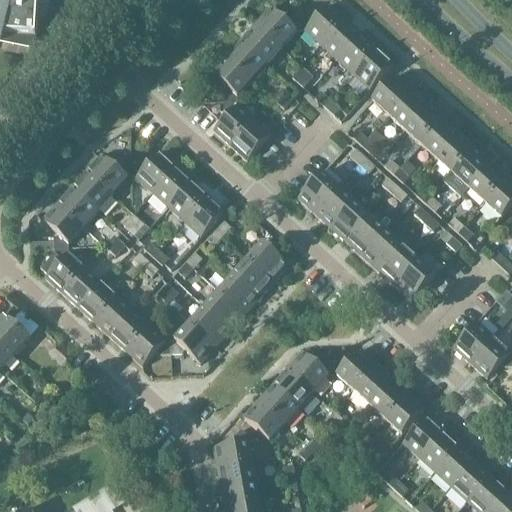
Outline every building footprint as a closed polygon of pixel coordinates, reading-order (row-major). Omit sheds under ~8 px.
[(0,0),(0,36),(11,38),(34,39),(34,40),(36,40),(37,24),(37,20),(38,20),(38,19),(39,19),(40,18),(41,18),(41,17),(42,17),(42,16),(43,15),(43,14),(44,14),(44,13),(45,13),(45,12),(45,11),(46,10),(46,9),(46,8),(46,7),(46,6),(46,5),(46,4),(46,3),(46,2),(46,1),(45,0),(0,0)] [(311,20),(300,21),(301,35),(305,35),(321,50),(345,24),(328,9),(315,24),(311,20)] [(270,11),(255,28),(281,52),(297,35),(301,35),(300,21),(289,21),(286,25),(270,11)] [(361,38),(345,24),(321,50),(337,64),(361,38)] [(255,28),(241,44),(267,68),(281,52),(255,28)] [(377,53),(361,38),(337,64),(353,79),(377,53)] [(241,44),(226,60),(252,84),(267,68),(241,44)] [(355,80),(348,87),(360,98),(367,91),(370,94),(394,68),(377,53),(353,79),(355,80)] [(223,94),(223,105),(237,104),(237,100),(252,84),(226,60),(211,77),(226,90),(223,94)] [(292,82),(298,87),(308,76),(302,71),(292,82)] [(298,87),(303,92),(313,81),(308,76),(298,87)] [(389,119),(413,94),(396,79),(372,104),(389,119)] [(273,103),(279,108),(289,97),(283,92),(273,103)] [(389,119),(405,134),(429,108),(433,104),(425,97),(422,97),(419,99),(413,94),(389,119)] [(315,102),(324,111),(331,104),(321,95),(315,102)] [(289,97),(279,108),(284,113),(294,102),(289,97)] [(214,135),(231,150),(254,124),(238,109),(237,104),(223,105),(224,116),(228,119),(214,135)] [(331,104),(324,111),(334,119),(340,112),(331,104)] [(421,149),(445,123),(429,108),(405,134),(421,149)] [(421,149),(437,163),(461,137),(445,123),(421,149)] [(254,124),(231,150),(247,165),(271,139),(254,124)] [(352,141),(362,150),(368,143),(358,134),(352,141)] [(437,163),(453,178),(477,152),(461,137),(437,163)] [(362,150),(371,158),(377,151),(368,143),(362,150)] [(453,178),(445,186),(461,201),(469,192),(493,166),(497,162),(489,155),(486,155),(483,158),(477,152),(453,178)] [(350,160),(359,168),(366,161),(356,153),(350,160)] [(142,168),(131,168),(132,182),(136,182),(153,197),(176,171),(160,156),(146,171),(142,168)] [(87,176),(113,199),(128,182),(132,182),(131,168),(120,169),(117,173),(102,159),(87,176)] [(359,168),(369,177),(375,170),(366,161),(359,168)] [(384,170),(394,179),(400,172),(391,163),(384,170)] [(469,192),(485,207),(509,181),(493,166),(469,192)] [(192,186),(176,171),(153,197),(169,212),(192,186)] [(400,172),(394,179),(403,187),(409,180),(400,172)] [(72,191),(98,215),(113,199),(87,176),(72,191)] [(298,202),(315,218),(338,191),(322,176),(298,202)] [(485,207),(502,222),(511,210),(511,183),(509,181),(485,207)] [(382,189),(391,197),(398,190),(388,182),(382,189)] [(208,200),(192,186),(169,212),(185,226),(208,200)] [(391,197),(401,206),(407,199),(398,190),(391,197)] [(58,207),(84,231),(98,215),(72,191),(58,207)] [(315,218),(331,232),(354,206),(338,191),(315,218)] [(416,199),(426,208),(432,201),(423,192),(416,199)] [(225,215),(208,200),(185,226),(201,241),(225,215)] [(432,201),(426,208),(435,216),(441,209),(432,201)] [(331,232),(347,247),(370,221),(354,206),(331,232)] [(55,253),(69,252),(68,248),(84,231),(58,207),(43,224),(58,238),(54,242),(55,253)] [(414,218),(423,226),(430,219),(420,211),(414,218)] [(124,229),(129,234),(139,223),(133,218),(124,229)] [(430,219),(423,226),(433,235),(439,228),(430,219)] [(347,247),(363,261),(386,235),(370,221),(347,247)] [(448,228),(458,237),(464,230),(455,221),(448,228)] [(139,223),(129,234),(135,239),(145,228),(139,223)] [(216,234),(223,241),(231,231),(224,225),(216,234)] [(458,237),(467,245),(473,238),(464,230),(458,237)] [(216,234),(207,244),(214,250),(223,241),(216,234)] [(363,261),(379,276),(402,250),(386,235),(363,261)] [(105,250),(110,255),(120,244),(114,239),(105,250)] [(462,249),(453,240),(447,247),(456,256),(462,249)] [(120,244),(110,255),(115,260),(125,249),(120,244)] [(144,252),(153,261),(159,254),(150,245),(144,252)] [(263,247),(248,263),(274,287),(289,270),(263,247)] [(379,276),(395,290),(418,264),(402,250),(379,276)] [(55,257),(41,272),(48,279),(45,282),(62,297),(86,271),(69,256),(69,252),(55,253),(55,257)] [(159,254),(153,261),(163,270),(169,263),(159,254)] [(418,264),(395,290),(411,305),(421,294),(435,279),(443,270),(427,255),(418,264)] [(491,262),(500,270),(506,263),(497,255),(491,262)] [(133,264),(143,272),(149,265),(140,257),(133,264)] [(187,266),(194,273),(202,263),(195,257),(187,266)] [(248,263),(233,279),(259,303),(274,287),(248,263)] [(511,268),(506,263),(500,270),(510,279),(511,276),(511,268)] [(149,265),(143,272),(152,281),(158,274),(149,265)] [(194,273),(187,266),(178,276),(185,282),(194,273)] [(62,297),(78,312),(102,286),(86,271),(62,297)] [(259,303),(233,279),(219,295),(245,319),(259,303)] [(78,312),(94,326),(118,300),(102,286),(78,312)] [(158,298),(163,303),(173,292),(167,287),(158,298)] [(173,292),(163,303),(168,308),(178,297),(173,292)] [(245,319),(219,295),(204,311),(230,335),(245,319)] [(511,299),(502,310),(508,315),(511,310),(511,299)] [(94,326),(110,341),(134,315),(118,300),(94,326)] [(204,311),(190,327),(216,351),(230,335),(204,311)] [(110,341),(126,355),(150,329),(134,315),(110,341)] [(4,318),(0,321),(0,344),(15,358),(30,341),(4,318)] [(454,352),(471,367),(494,341),(477,326),(454,352)] [(216,351),(190,327),(174,344),(170,344),(171,358),(182,358),(185,354),(200,367),(216,351)] [(166,344),(150,329),(126,355),(143,370),(156,355),(160,359),(171,358),(169,344),(166,344)] [(494,341),(471,367),(487,382),(501,367),(505,371),(511,370),(511,356),(494,341)] [(0,344),(0,373),(0,374),(15,358),(0,344)] [(343,364),(332,365),(333,379),(337,379),(354,394),(377,368),(361,353),(347,368),(343,364)] [(303,356),(288,372),(314,396),(329,379),(333,379),(332,365),(321,365),(318,369),(303,356)] [(393,383),(377,368),(354,394),(370,409),(393,383)] [(288,372),(273,388),(299,412),(314,396),(288,372)] [(409,397),(393,383),(370,409),(386,423),(409,397)] [(273,388),(259,404),(285,428),(299,412),(273,388)] [(426,412),(409,397),(386,423),(402,438),(426,412)] [(285,428),(259,404),(243,421),(269,445),(285,428)] [(330,420),(341,430),(345,425),(334,415),(330,420)] [(341,430),(330,420),(325,426),(336,436),(341,430)] [(420,462),(443,436),(427,421),(403,447),(420,462)] [(214,452),(218,474),(252,467),(248,446),(252,442),(241,433),(227,449),(214,452)] [(459,451),(443,436),(420,462),(436,477),(459,451)] [(307,449),(314,455),(323,445),(316,439),(307,449)] [(345,449),(355,457),(361,450),(352,442),(345,449)] [(314,455),(307,449),(299,458),(306,464),(314,455)] [(355,457),(364,466),(371,459),(361,450),(355,457)] [(436,477),(452,491),(475,465),(459,451),(436,477)] [(452,491),(468,506),(491,480),(475,465),(452,491)] [(218,474),(222,495),(256,489),(252,467),(218,474)] [(284,471),(286,483),(296,482),(293,469),(284,471)] [(383,483),(393,492),(399,485),(390,477),(383,483)] [(468,506),(474,511),(491,511),(507,495),(491,480),(468,506)] [(296,482),(286,483),(289,496),(298,494),(296,482)] [(393,492),(402,500),(409,494),(399,485),(393,492)] [(113,486),(70,511),(114,511),(125,505),(113,486)] [(222,495),(224,511),(248,511),(260,510),(256,489),(222,495)] [(491,511),(511,511),(511,498),(507,495),(491,511)]
